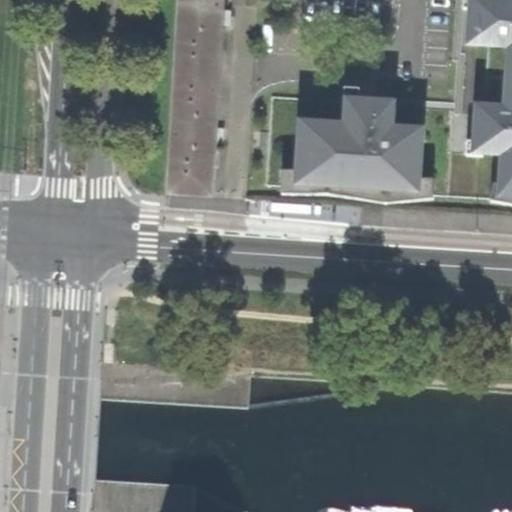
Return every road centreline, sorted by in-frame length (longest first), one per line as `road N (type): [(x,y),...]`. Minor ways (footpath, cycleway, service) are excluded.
road 1 (secondary): [(92,238),(511,263)]
road 2 (secondary): [(46,235),(27,511)]
road 3 (secondary): [(69,511),(92,238)]
road 4 (tertiary): [(92,238),(112,0)]
road 5 (tertiary): [(62,0),(46,235)]
